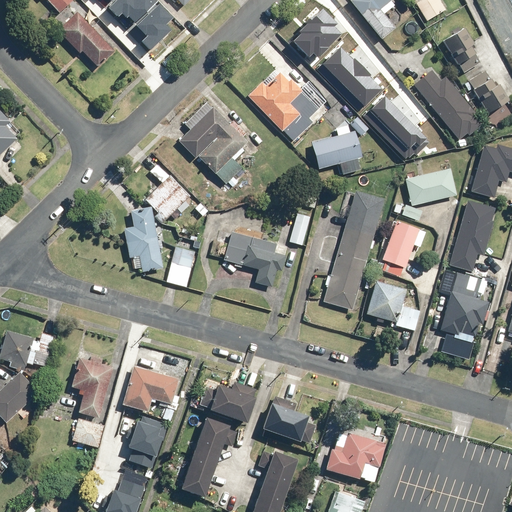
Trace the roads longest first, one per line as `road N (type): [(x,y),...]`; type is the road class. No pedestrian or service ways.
road 1 (residential): [(511,415),(0,269)]
road 2 (residential): [(267,0),(109,156)]
road 3 (unknown): [(464,402),(511,242)]
road 4 (unknown): [(401,383),(445,226)]
road 5 (residential): [(0,47),(109,156)]
road 6 (residential): [(109,156),(0,261)]
